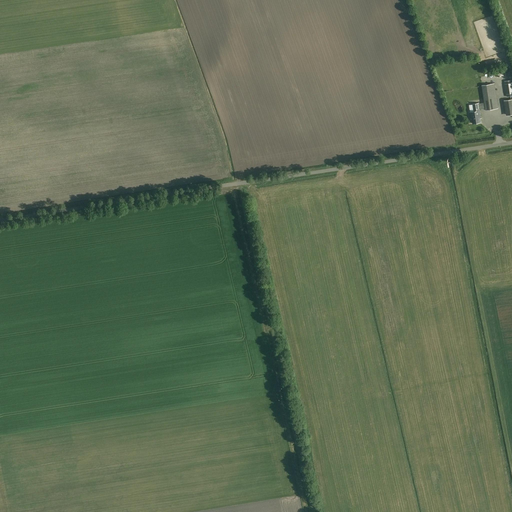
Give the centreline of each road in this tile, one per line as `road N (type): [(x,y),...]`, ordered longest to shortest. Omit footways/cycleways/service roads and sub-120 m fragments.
road 1 (unclassified): [(511,142),(0,219)]
road 2 (track): [(237,183),(311,511)]
